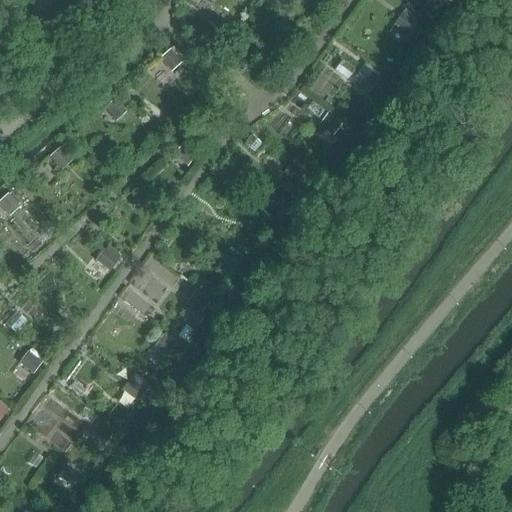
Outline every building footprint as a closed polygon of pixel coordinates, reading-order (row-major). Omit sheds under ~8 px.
[(401,54),(418,31),(399,17),(382,40),(401,54)] [(170,52),(160,61),(172,74),(182,64),(170,52)] [(328,158),(345,134),(326,120),(309,144),(328,158)] [(60,149),(48,159),(60,172),(71,162),(60,149)] [(183,189),(200,165),(181,152),(164,175),(183,189)] [(291,164),(282,176),(295,187),(304,175),(291,164)] [(8,194),(0,201),(0,207),(9,218),(20,208),(8,194)] [(259,248),(276,224),(257,210),(240,234),(259,248)] [(227,250),(218,261),(232,272),(240,261),(227,250)] [(103,251),(95,262),(110,273),(118,261),(103,251)] [(194,293),(186,305),(200,315),(209,304),(194,293)] [(67,345),(82,325),(62,309),(47,330),(67,345)] [(162,336),(153,347),(167,358),(176,347),(162,336)] [(32,391),(46,372),(26,357),(12,376),(32,391)] [(126,420),(147,393),(129,379),(109,406),(126,420)] [(69,505),(86,483),(66,467),(49,490),(69,505)]
